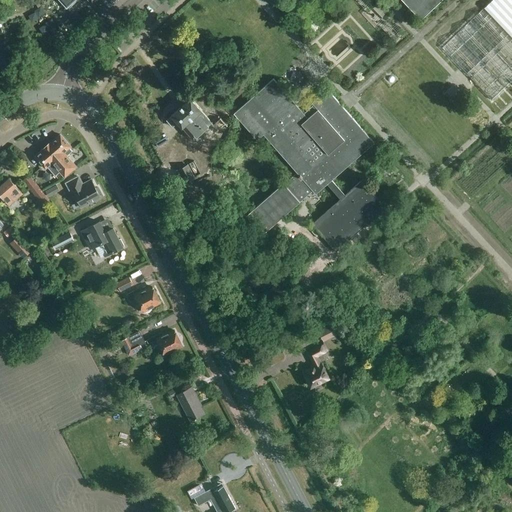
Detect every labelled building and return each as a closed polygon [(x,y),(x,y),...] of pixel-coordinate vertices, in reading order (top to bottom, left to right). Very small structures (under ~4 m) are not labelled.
[(58,0),(66,9),(76,0),(88,0),(92,4),(95,0),(58,0)] [(402,0),(421,20),(442,0),(402,0)] [(511,0),(492,0),(442,48),(492,100),(511,80),(511,0)] [(240,108),(233,114),(241,122),(257,140),(263,135),(297,173),(313,190),(316,194),(317,193),(327,184),(340,199),(312,224),(336,251),(385,208),(361,181),(345,195),(332,180),(348,166),(353,161),(374,143),(334,97),(327,89),(313,102),(312,103),(314,104),(311,107),(304,113),(297,106),(290,98),(273,79),(240,108)] [(222,132),(227,128),(217,117),(212,122),(191,98),(167,120),(173,126),(177,122),(198,145),(207,137),(209,140),(220,131),(222,132)] [(48,145),(70,172),(76,167),(67,156),(72,151),(69,148),(71,146),(60,134),(48,145)] [(65,177),(70,172),(48,145),(35,156),(46,168),(47,167),(55,176),(60,172),(65,177)] [(87,171),(96,167),(94,163),(85,167),(87,171)] [(177,170),(184,184),(194,178),(187,165),(177,170)] [(22,180),(42,206),(49,200),(29,174),(22,180)] [(96,188),(91,180),(82,185),(78,177),(79,177),(78,177),(66,183),(70,191),(71,191),(71,192),(73,190),(81,206),(102,195),(98,187),(96,188)] [(0,185),(0,195),(9,205),(23,194),(9,178),(0,185)] [(283,183),(246,216),(263,234),(271,227),(282,217),(300,201),(284,184),(283,183)] [(48,196),(58,191),(56,186),(46,191),(48,196)] [(105,233),(99,221),(81,231),(90,248),(101,243),(107,254),(123,246),(114,228),(105,233)] [(11,226),(4,233),(8,238),(16,232),(11,226)] [(70,234),(52,243),(55,249),(73,240),(70,234)] [(19,235),(12,242),(18,249),(25,242),(19,235)] [(116,283),(120,291),(133,284),(129,277),(116,283)] [(127,294),(130,301),(135,299),(136,301),(137,300),(143,313),(147,312),(149,312),(152,309),(151,308),(160,303),(152,287),(145,290),(143,287),(139,289),(127,294)] [(318,331),(324,343),(340,335),(333,323),(318,331)] [(146,340),(148,343),(152,341),(153,344),(159,341),(161,346),(160,348),(160,352),(163,354),(165,354),(182,346),(174,331),(168,334),(166,331),(162,334),(161,332),(150,338),(146,340)] [(120,342),(129,357),(143,350),(141,347),(146,344),(140,332),(120,342)] [(316,356),(327,351),(324,345),(307,353),(314,367),(304,372),(311,386),(327,378),(316,356)] [(174,389),(167,393),(170,398),(177,395),(185,390),(183,386),(175,390),(174,389)] [(191,421),(204,414),(199,405),(201,404),(192,387),(185,390),(177,395),(191,421)] [(243,511),(231,486),(205,501),(209,511),(243,511)]
